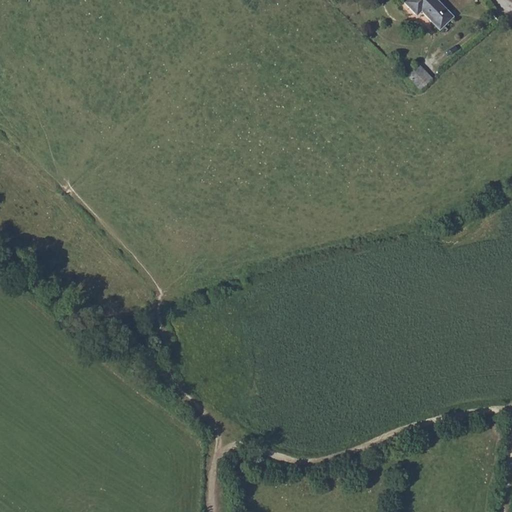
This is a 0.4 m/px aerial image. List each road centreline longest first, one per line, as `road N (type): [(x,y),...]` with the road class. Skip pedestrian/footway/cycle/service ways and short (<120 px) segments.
road 1 (track): [(511,405),(387,434),(350,454),(290,460),(216,418)]
road 2 (track): [(211,511),(216,418),(106,350)]
